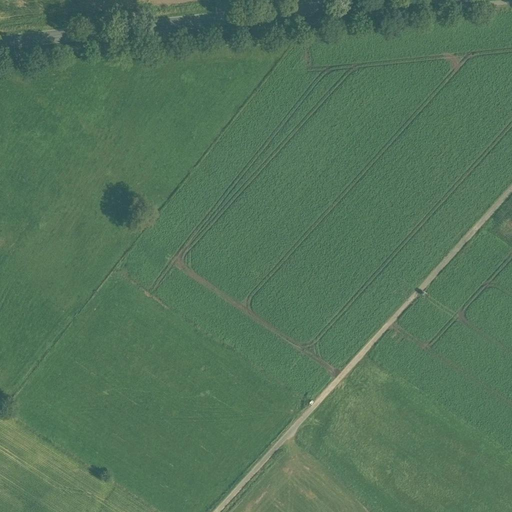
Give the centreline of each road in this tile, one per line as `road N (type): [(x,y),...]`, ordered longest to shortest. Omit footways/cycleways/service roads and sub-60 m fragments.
road 1 (track): [(218,511),(511,188)]
road 2 (secondary): [(414,0),(0,43)]
